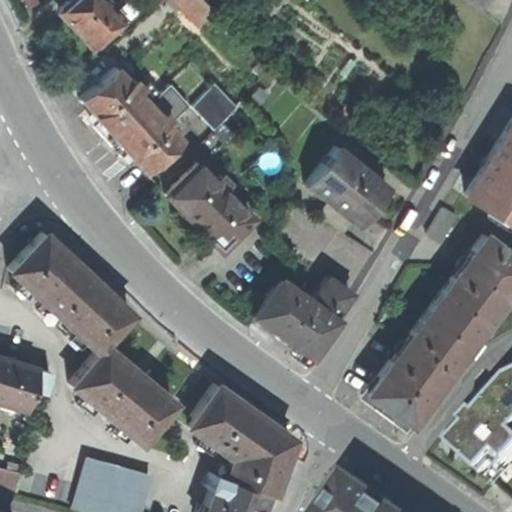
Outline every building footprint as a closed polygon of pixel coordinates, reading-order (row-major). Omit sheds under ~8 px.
[(62,20),(66,21),(88,45),(119,18),(103,0),(62,0),(56,6),(56,13),(62,20)] [(163,0),(170,8),(176,3),(193,21),(208,8),(200,0),(163,0)] [(484,0),(465,0),(478,9),(484,0)] [(88,120),(101,137),(143,102),(133,90),(138,87),(129,76),(125,79),(112,64),(75,94),(93,116),(88,120)] [(207,80),(184,104),(208,127),(231,104),(207,80)] [(101,137),(115,152),(120,147),(139,170),(175,140),(161,123),(184,104),(166,83),(143,102),(101,137)] [(481,204),(481,207),(502,220),(505,219),(511,223),(511,115),(510,114),(461,191),(481,204)] [(304,176),(324,192),(321,196),(324,199),(349,219),(353,222),(383,185),(331,143),(304,176)] [(191,158),(159,190),(174,206),(177,203),(202,227),(198,231),(214,248),(247,215),(218,186),(223,181),(213,171),(208,176),(191,158)] [(324,199),(312,216),(340,232),(349,219),(324,199)] [(441,206),(424,232),(437,240),(453,214),(441,206)] [(38,229),(3,266),(91,348),(98,341),(126,311),(38,229)] [(511,255),(480,232),(430,300),(472,331),(511,276),(511,255)] [(329,315),(347,291),(324,274),(306,298),(275,276),(248,313),(305,354),(331,317),(329,315)] [(406,419),(472,331),(430,300),(363,389),(364,390),(360,394),(382,411),(384,408),(405,424),(408,420),(406,419)] [(169,400),(98,341),(91,348),(64,381),(135,440),(169,400)] [(0,355),(0,400),(20,406),(33,365),(0,355)] [(181,422),(226,454),(219,474),(260,489),(267,492),(287,436),(210,381),(181,422)] [(499,389),(450,445),(489,480),(499,469),(505,473),(511,465),(511,382),(504,392),(499,389)] [(81,461),(68,511),(73,511),(140,511),(149,478),(81,461)] [(0,466),(0,497),(8,499),(15,470),(0,466)] [(251,511),(260,489),(219,474),(206,469),(200,485),(206,487),(196,511),(251,511)] [(397,511),(349,477),(323,511),(397,511)]
